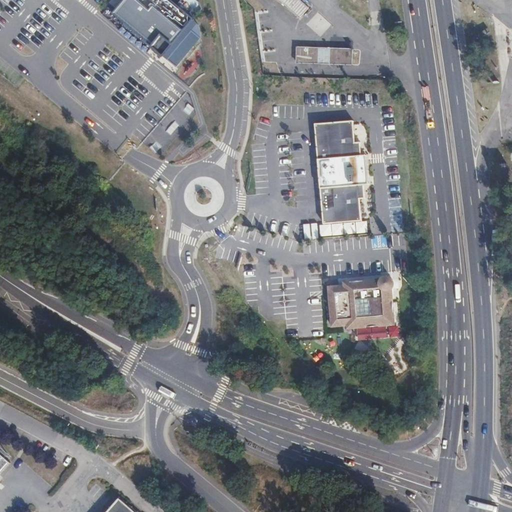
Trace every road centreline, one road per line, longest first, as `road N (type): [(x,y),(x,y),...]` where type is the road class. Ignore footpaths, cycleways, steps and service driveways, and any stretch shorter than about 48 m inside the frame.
road 1 (primary): [(485,408),(475,206),(443,0)]
road 2 (primary): [(424,48),(444,191),(455,386)]
road 3 (secondary): [(175,381),(211,410),(375,470)]
road 4 (secondary): [(175,381),(0,278)]
road 5 (secondary): [(363,443),(175,381)]
road 6 (residential): [(223,0),(236,107),(228,149),(213,173)]
road 7 (residential): [(188,217),(180,262),(201,312),(175,381)]
road 8 (primary): [(455,386),(422,443),(363,443)]
